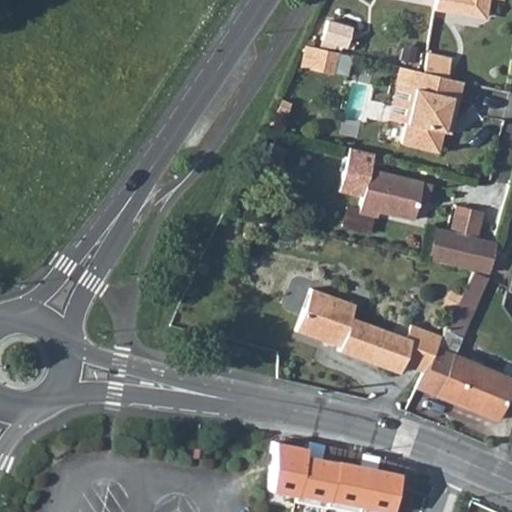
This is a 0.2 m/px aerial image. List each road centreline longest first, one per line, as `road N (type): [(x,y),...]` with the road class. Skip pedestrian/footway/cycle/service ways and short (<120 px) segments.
road 1 (residential): [(263,0),(122,207)]
road 2 (tertiary): [(453,455),(366,423),(224,396)]
road 3 (tertiary): [(224,396),(66,349)]
road 4 (tertiary): [(62,388),(224,396)]
road 5 (residential): [(122,207),(17,317)]
road 6 (residential): [(63,342),(120,227),(122,207)]
